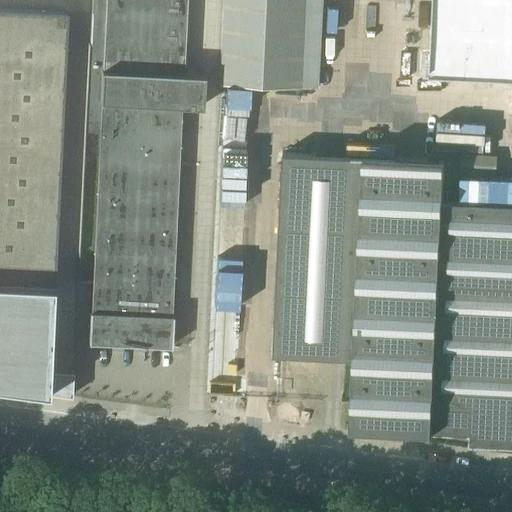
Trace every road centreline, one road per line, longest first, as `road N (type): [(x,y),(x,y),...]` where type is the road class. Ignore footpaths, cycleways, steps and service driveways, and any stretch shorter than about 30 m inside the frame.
road 1 (unclassified): [(511,488),(0,424)]
road 2 (unknown): [(256,456),(255,161),(269,126),(319,102),(350,75),(366,0)]
road 3 (unknown): [(192,448),(210,0)]
road 4 (unknown): [(58,431),(81,132),(80,25),(64,0)]
